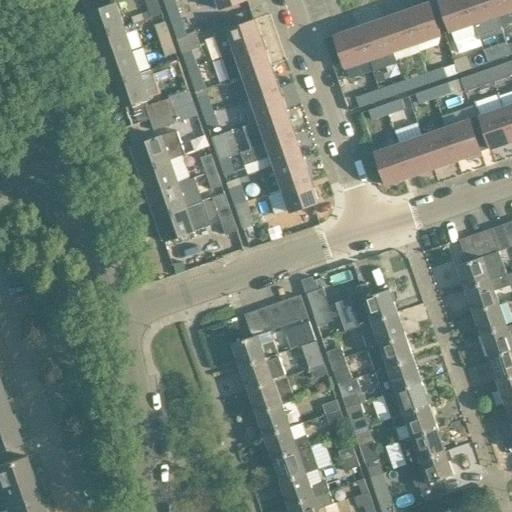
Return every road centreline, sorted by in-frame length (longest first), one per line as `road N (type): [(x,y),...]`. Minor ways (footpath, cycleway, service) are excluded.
road 1 (residential): [(121,319),(371,231)]
road 2 (residential): [(371,231),(292,0)]
road 3 (residential): [(33,194),(48,120),(11,0)]
road 4 (residential): [(147,511),(143,422),(121,319)]
road 5 (residential): [(73,511),(22,354)]
road 6 (residential): [(121,319),(93,247),(67,215),(33,194)]
road 7 (residential): [(371,231),(511,182)]
